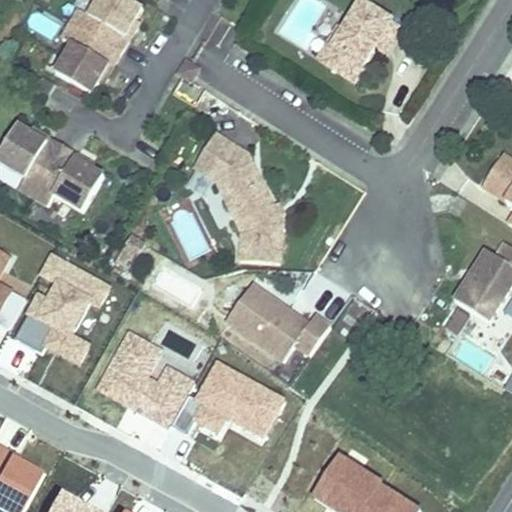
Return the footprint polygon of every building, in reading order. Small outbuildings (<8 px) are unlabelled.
[(75,48),(58,77),(94,98),(100,87),(104,89),(143,23),(139,21),(146,9),(131,0),(103,0),(93,17),(83,10),(64,42),(75,48)] [(337,53),(328,68),(351,82),(372,47),(383,54),(399,27),(357,1),(340,28),(329,48),(337,53)] [(329,48),(340,28),(335,25),(314,60),(328,68),(337,53),(329,48)] [(189,81),(197,70),(183,61),(176,73),(189,81)] [(54,197),(82,214),(104,178),(92,171),(94,167),(28,129),(26,133),(14,126),(0,149),(0,165),(24,180),(17,191),(47,208),(54,197)] [(214,136),(200,158),(229,176),(215,184),(242,235),(241,264),(281,264),(282,225),(278,218),(272,206),(246,156),(214,136)] [(229,176),(200,158),(193,169),(215,184),(229,176)] [(511,175),(511,165),(504,161),(500,167),(511,175)] [(511,224),(509,229),(511,231),(511,175),(500,167),(483,193),(511,211),(511,224)] [(272,206),(278,218),(283,216),(277,203),(272,206)] [(455,306),(489,329),(511,295),(511,252),(505,248),(496,263),(487,257),(455,306)] [(309,358),(327,329),(312,319),(305,328),(248,291),(223,329),(281,367),(293,348),(309,358)] [(460,339),(469,318),(454,312),(446,333),(460,339)]
